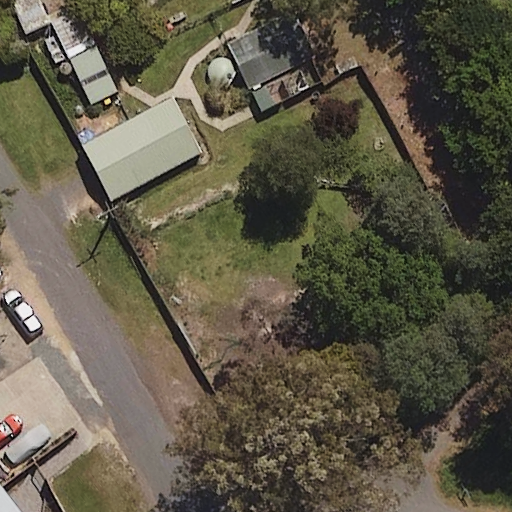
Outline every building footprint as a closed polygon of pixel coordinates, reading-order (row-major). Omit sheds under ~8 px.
[(38,0),(10,0),(31,37),(52,25),(38,0)] [(296,21),(233,51),(262,111),(325,81),(296,21)] [(117,94),(98,45),(71,56),(90,105),(117,94)] [(202,156),(173,101),(85,148),(114,203),(202,156)] [(0,511),(18,511),(0,487),(0,511)]
